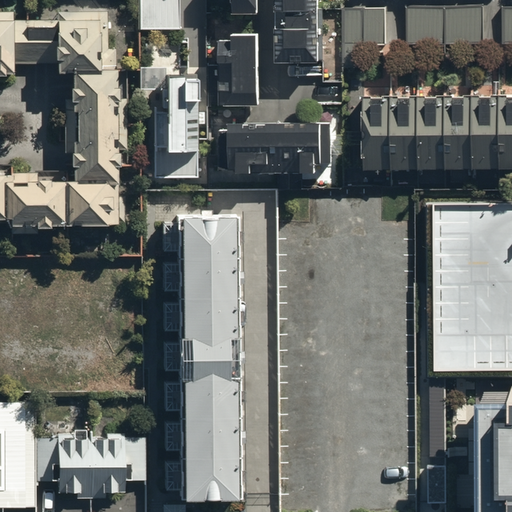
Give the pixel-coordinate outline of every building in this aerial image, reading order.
[(179,0),(139,0),(139,27),(179,27),(179,0)] [(257,8),(256,0),(220,0),(221,8),(257,8)] [(321,0),(283,0),(284,59),(322,59),(321,0)] [(511,6),(503,6),(503,40),(511,40),(511,6)] [(68,65),(69,167),(0,167),(0,225),(118,224),(117,147),(127,147),(126,98),(118,98),(118,51),(107,51),(106,13),(63,13),(63,18),(17,19),(17,8),(0,7),(0,72),(14,72),(14,65),(68,65)] [(484,7),(408,8),(409,44),(484,43),(484,7)] [(389,8),(346,8),(345,47),(388,48),(389,8)] [(258,37),(223,37),(224,101),(258,101),(258,37)] [(195,78),(158,78),(158,178),(196,178),(195,78)] [(511,96),(365,96),(364,169),(511,169),(511,96)] [(323,123),(236,123),(236,164),(323,163),(323,123)] [(280,196),(281,231),(346,230),(346,194),(280,196)] [(511,202),(433,203),(434,367),(511,365),(511,202)] [(233,215),(181,215),(184,495),(238,494),(233,215)] [(320,242),(279,242),(279,286),(320,285),(320,242)] [(351,276),(350,377),(400,377),(400,365),(408,365),(408,308),(400,307),(400,276),(351,276)] [(278,300),(260,300),(260,341),(278,341),(278,300)] [(319,374),(280,374),(280,478),(327,478),(327,455),(335,455),(335,424),(330,424),(330,395),(319,395),(319,374)] [(511,511),(511,381),(479,382),(479,511),(511,511)] [(0,506),(38,507),(38,397),(0,397),(0,506)] [(150,429),(61,429),(61,484),(151,483),(150,429)] [(164,511),(164,502),(147,502),(146,511),(164,511)]
